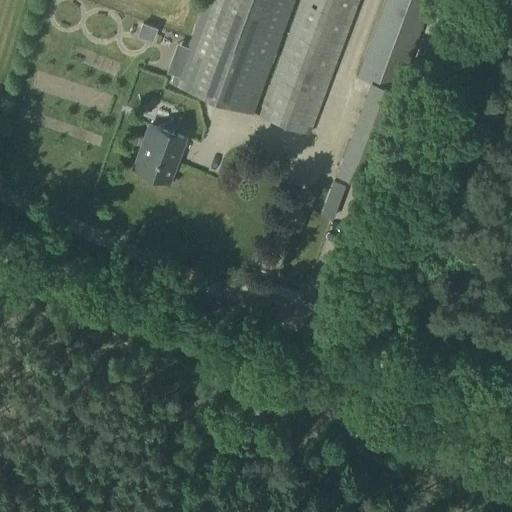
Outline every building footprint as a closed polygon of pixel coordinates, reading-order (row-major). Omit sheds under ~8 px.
[(204,0),(174,83),(251,112),(292,0),(204,0)] [(300,0),(258,115),(308,133),(357,0),(300,0)] [(382,0),(354,76),(368,82),(369,80),(398,91),(431,0),(382,0)] [(368,82),(334,173),(374,188),(409,95),(398,91),(369,80),(368,82)] [(147,124),(132,168),(168,180),(183,136),(147,124)]
